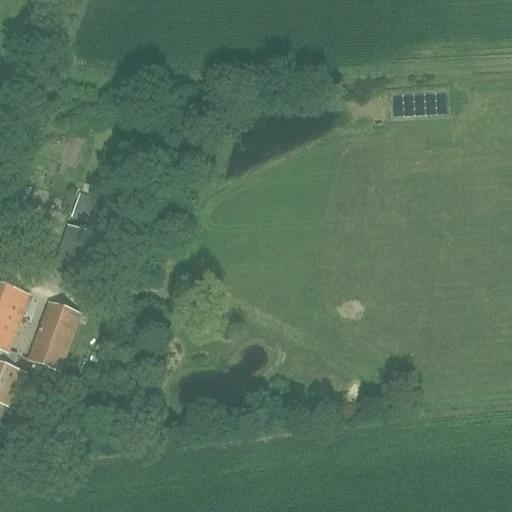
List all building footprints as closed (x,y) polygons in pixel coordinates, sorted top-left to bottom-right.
[(71,219),(116,235),(125,210),(80,194),(71,219)] [(102,238),(68,226),(51,272),(85,285),(102,238)] [(0,350),(9,354),(9,353),(29,297),(0,286),(0,350)] [(49,304),(28,362),(60,374),(82,316),(49,304)] [(0,350),(0,404),(8,407),(14,391),(20,393),(26,375),(12,370),(17,356),(9,353),(9,354),(0,350)] [(62,435),(57,448),(72,454),(77,441),(62,435)]
